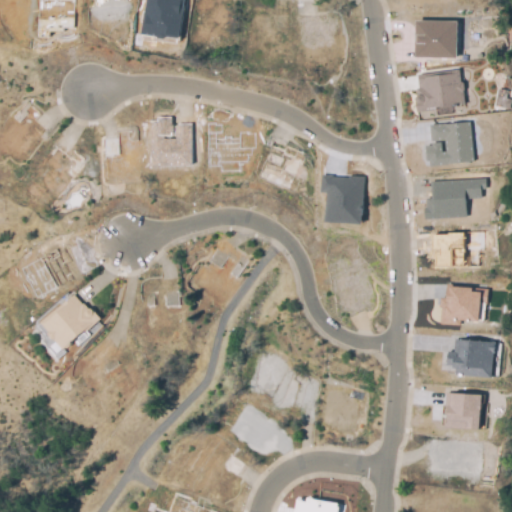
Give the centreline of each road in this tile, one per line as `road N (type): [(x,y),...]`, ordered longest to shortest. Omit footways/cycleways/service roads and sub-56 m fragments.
road 1 (residential): [(367,0),(397,245),(380,511)]
road 2 (residential): [(124,240),(224,217),(256,223),(290,248),(315,317),(331,332),(350,345),(396,351)]
road 3 (residential): [(90,88),(181,83),(284,114),(341,149),(385,143)]
road 4 (residential): [(260,511),(280,479),(303,465),(386,473)]
